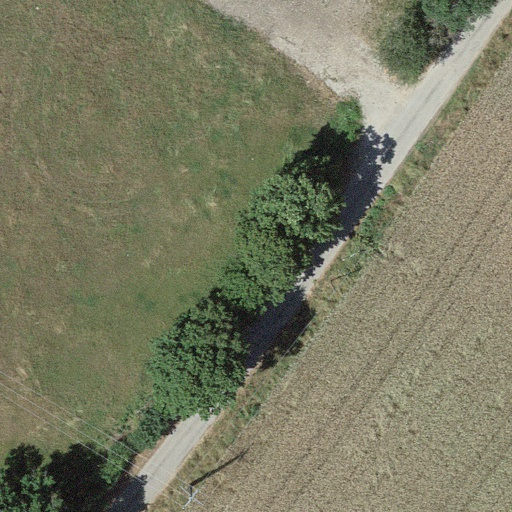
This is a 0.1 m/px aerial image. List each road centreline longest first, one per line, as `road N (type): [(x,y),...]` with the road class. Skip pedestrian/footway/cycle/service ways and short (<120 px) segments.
road 1 (unclassified): [(126,511),(498,0)]
road 2 (track): [(401,132),(379,89),(248,0)]
